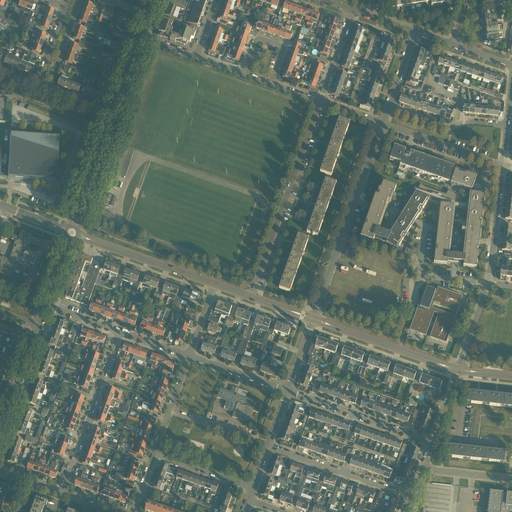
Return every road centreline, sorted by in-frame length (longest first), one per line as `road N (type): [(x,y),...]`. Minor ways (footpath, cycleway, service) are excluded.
road 1 (residential): [(314,319),(381,123)]
road 2 (residential): [(251,296),(320,101)]
road 3 (residential): [(59,491),(118,332)]
road 4 (residential): [(433,440),(287,391)]
road 5 (residential): [(410,498),(266,445)]
road 6 (tertiary): [(458,370),(314,319)]
road 7 (residential): [(503,166),(381,123)]
road 8 (tertiary): [(213,282),(91,240)]
road 9 (residential): [(508,126),(445,128),(387,107)]
